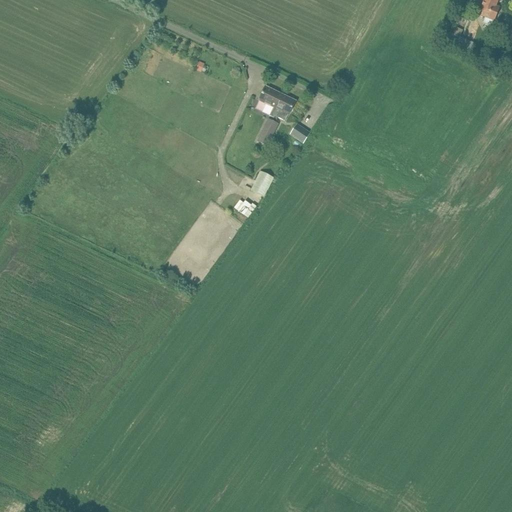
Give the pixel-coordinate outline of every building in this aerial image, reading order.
[(491,25),(492,24),(499,8),(495,6),(497,0),(484,0),(479,13),(486,16),(484,21),(484,22),(491,25)] [(443,46),(467,56),(473,43),(460,37),(462,31),(452,26),(443,46)] [(201,61),(198,69),(203,72),(207,63),(201,61)] [(288,116),(295,102),(265,87),(259,101),(273,108),(269,116),(274,118),(275,117),(285,122),(288,116)] [(278,125),(268,120),(258,141),(267,146),(278,125)] [(289,136),(302,145),(310,133),(297,124),(289,136)] [(249,191),(263,198),(273,179),(259,172),(249,191)] [(243,198),(236,208),(251,218),(258,207),(243,198)]
